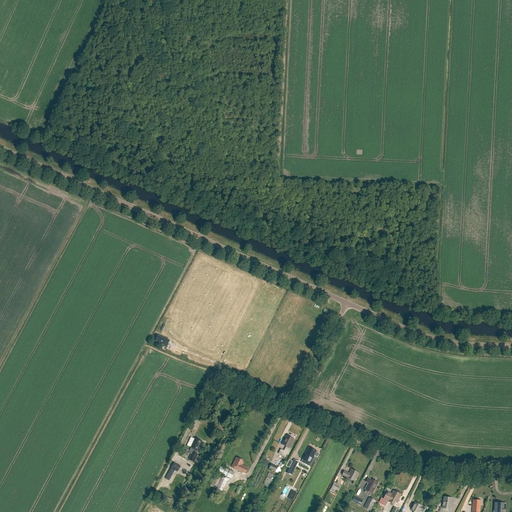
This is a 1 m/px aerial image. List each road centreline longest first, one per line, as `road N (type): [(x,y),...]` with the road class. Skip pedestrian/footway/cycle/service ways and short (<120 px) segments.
road 1 (tertiary): [(346,302),(0,147)]
road 2 (unclassified): [(511,475),(419,465),(292,410)]
road 3 (tertiary): [(511,347),(442,340),(346,302)]
road 4 (unclassified): [(292,410),(346,302)]
